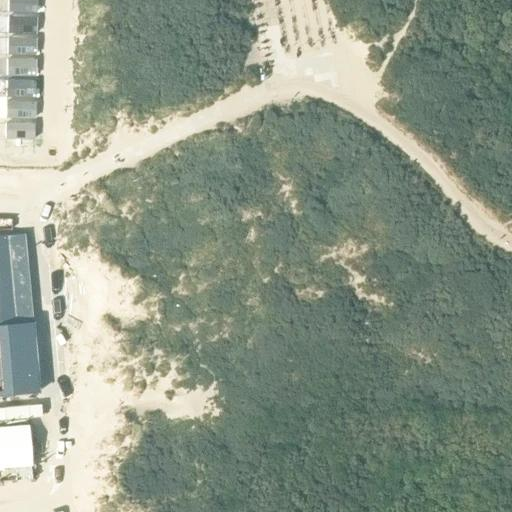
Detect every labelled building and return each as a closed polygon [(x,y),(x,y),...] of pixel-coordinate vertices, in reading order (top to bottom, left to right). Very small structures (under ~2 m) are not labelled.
[(33,138),(35,0),(5,0),(3,137),(33,138)] [(0,326),(30,324),(22,234),(0,235),(0,326)] [(35,383),(33,359),(23,360),(25,384),(0,385),(0,395),(32,393),(31,383),(35,383)] [(0,420),(39,417),(38,405),(0,408),(0,420)] [(0,428),(0,468),(29,466),(26,426),(0,428)]
